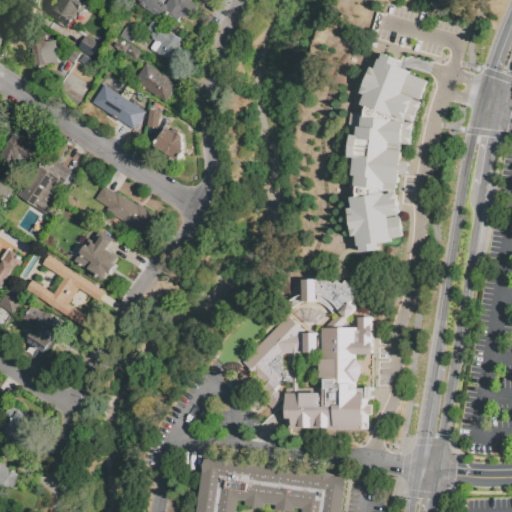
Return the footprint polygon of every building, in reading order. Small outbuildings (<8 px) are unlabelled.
[(59,0),(86,0),(69,26),(50,14),(59,0)] [(176,26),(137,1),(137,0),(160,0),(159,1),(166,5),(168,0),(190,0),(201,7),(195,16),(191,14),(187,20),(182,17),(176,26)] [(155,33),(149,27),(153,21),(188,45),(182,52),(185,53),(177,64),(164,56),(163,57),(151,49),(155,41),(153,39),(153,35),(155,33)] [(120,36),(127,26),(138,33),(131,44),(120,36)] [(86,35),(103,46),(98,53),(96,52),(93,57),(86,66),(77,61),(84,50),(78,47),(86,35)] [(120,37),(139,49),(132,60),(113,47),(120,37)] [(57,40),(60,63),(34,66),(32,41),(45,40),(46,41),(57,40)] [(63,55),(73,62),(79,52),(69,45),(63,55)] [(384,53),(404,60),(402,66),(429,77),(412,118),(404,115),(403,118),(410,121),(397,185),(392,184),(392,192),(397,192),(403,238),(379,242),(380,249),(362,252),(358,237),(352,238),(348,207),(352,206),(351,198),(359,197),(360,188),(351,183),(355,158),(350,156),(352,135),(357,136),(359,116),(365,115),(368,107),(358,104),(372,66),(379,69),(384,53)] [(166,102),(135,80),(147,63),(178,84),(166,102)] [(103,84),(146,112),(134,131),(91,103),(103,84)] [(149,110),(160,111),(158,127),(151,126),(147,126),(149,110)] [(183,150),(178,160),(166,153),(157,148),(154,142),(164,126),(169,130),(175,132),(179,133),(182,142),(183,150)] [(0,142),(8,130),(23,140),(21,143),(26,145),(21,154),(17,153),(7,172),(1,170),(0,171),(0,182),(13,190),(7,200),(0,195),(0,142)] [(46,155),(71,171),(63,183),(60,181),(46,204),(51,206),(46,214),(22,199),(40,172),(37,170),(46,155)] [(145,236),(106,210),(107,209),(93,201),(104,185),(116,193),(117,192),(137,205),(138,203),(158,216),(145,236)] [(113,239),(106,250),(117,258),(114,263),(116,264),(109,274),(108,273),(103,280),(75,262),(86,245),(89,247),(100,230),(113,239)] [(0,260),(7,249),(10,251),(22,258),(0,291),(0,260)] [(69,304),(89,316),(83,326),(26,290),(27,288),(26,287),(29,281),(31,282),(32,280),(53,294),(64,278),(43,264),(48,255),(104,291),(98,301),(79,288),(69,304)] [(325,305),(317,302),(317,280),(317,278),(324,279),(331,282),(334,284),(336,280),(343,284),(346,281),(356,291),(353,294),(355,297),(346,306),(345,305),(342,308),(341,307),(334,314),(325,305)] [(302,280),(317,280),(317,302),(303,302),(302,280)] [(0,302),(10,287),(25,297),(13,316),(0,307),(0,302)] [(341,312),(350,302),(357,309),(349,318),(350,319),(342,328),(360,328),(360,317),(374,317),(374,355),(362,355),(359,359),(363,367),(363,376),(359,383),(338,383),(338,389),(360,388),(369,388),(370,405),(374,405),(374,415),(370,415),(370,423),(366,423),(366,428),(364,428),(364,430),(334,430),(334,429),(293,429),(293,419),(288,419),(288,389),(293,389),(294,389),(294,381),(286,381),(277,389),(285,398),(273,409),(258,393),(267,385),(259,376),(249,368),(246,371),(237,363),(250,349),(253,352),(289,315),(305,331),(302,333),(323,333),(323,328),(327,328),(341,312)] [(27,343),(36,330),(22,321),(32,306),(72,332),(66,341),(52,331),(47,339),(51,342),(43,354),(27,343)] [(18,446),(2,436),(17,412),(40,426),(30,442),(23,438),(18,446)] [(197,511),(200,494),(201,494),(205,457),(221,459),(222,457),(334,472),(333,475),(349,478),(344,511),(197,511)] [(0,461),(21,475),(12,489),(11,489),(5,498),(0,494),(0,461)]
